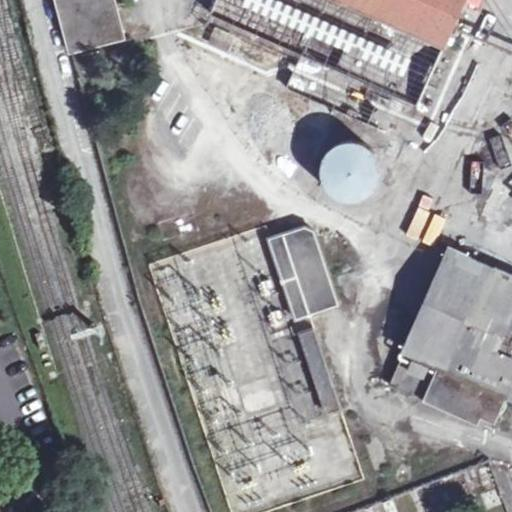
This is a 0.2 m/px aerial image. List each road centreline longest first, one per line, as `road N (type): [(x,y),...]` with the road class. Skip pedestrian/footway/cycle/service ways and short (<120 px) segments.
road 1 (unclassified): [(33,0),(188,511)]
road 2 (unclassified): [(0,361),(45,511)]
